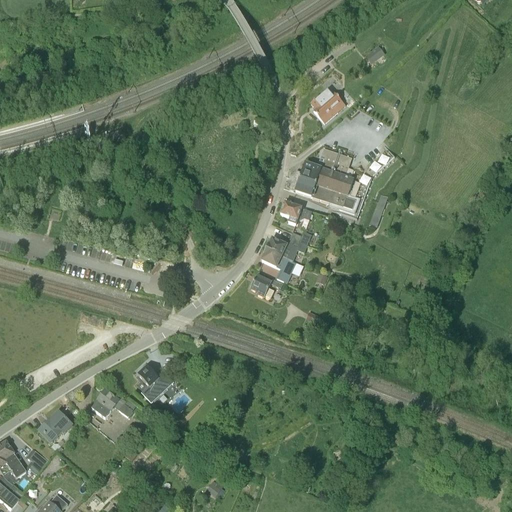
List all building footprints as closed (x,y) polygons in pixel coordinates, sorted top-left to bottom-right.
[(377,58),(381,63),(384,60),(385,61),(395,53),(390,47),(377,58)] [(333,98),(328,92),(319,100),(318,100),(311,106),(316,112),(314,114),(325,127),(338,115),(335,110),(342,104),(335,96),(333,98)] [(262,121),(261,130),(265,130),(265,135),(269,136),(270,122),(262,121)] [(126,141),(123,131),(105,138),(109,147),(126,141)] [(325,159),(324,162),(321,171),(305,165),(300,180),(299,182),(300,183),(296,194),(329,206),(328,209),(332,210),(333,210),(332,213),(357,222),(357,221),(356,221),(371,178),(394,159),(394,160),(395,159),(381,143),(361,160),(354,182),(343,179),(347,170),(348,170),(352,160),(323,151),(321,158),(325,159)] [(388,198),(381,196),(378,204),(387,207),(388,204),(387,203),(388,198)] [(288,225),(295,228),(295,227),(299,229),(302,223),(299,222),(300,220),(309,222),(312,214),(284,205),(280,217),(290,220),(288,225)] [(291,240),(290,241),(308,248),(310,242),(293,236),(291,240)] [(305,256),(308,248),(290,241),(287,248),(272,240),(267,251),(294,262),(297,253),(300,254),(305,256)] [(261,263),(282,273),(278,282),(288,285),(297,265),(293,264),(294,262),(267,251),(261,263)] [(422,291),(427,293),(432,283),(431,282),(433,279),(425,274),(423,278),(421,277),(416,289),(421,292),(422,291)] [(325,287),(328,279),(320,276),(317,284),(325,287)] [(258,296),(264,298),(265,299),(266,297),(271,300),(274,293),(269,291),(271,287),(280,291),(283,285),(272,281),(270,284),(257,278),(253,285),(252,284),(251,288),(252,289),(251,291),(259,294),(258,296)] [(310,314),(306,322),(318,328),(322,320),(310,314)] [(401,319),(399,332),(406,332),(408,320),(401,319)] [(147,368),(138,376),(148,388),(141,395),(151,405),(173,384),(164,374),(158,379),(147,368)] [(92,411),(100,417),(105,421),(114,408),(119,412),(118,414),(127,421),(133,413),(124,407),(127,402),(122,398),(118,402),(105,393),(98,403),(92,411)] [(50,422),(40,432),(52,444),(62,434),(63,436),(72,427),(59,413),(50,422)] [(206,433),(200,429),(194,439),(199,443),(206,433)] [(145,437),(155,442),(157,436),(147,432),(145,437)] [(213,455),(224,439),(213,433),(203,448),(213,455)] [(188,445),(179,440),(175,449),(184,453),(188,445)] [(25,474),(5,444),(0,447),(0,455),(17,480),(25,474)] [(228,444),(220,457),(231,463),(238,451),(228,444)] [(17,480),(0,455),(0,473),(3,478),(8,475),(11,479),(12,478),(15,482),(17,480)] [(39,455),(29,470),(37,477),(48,462),(39,455)] [(206,493),(216,500),(222,492),(221,491),(212,485),(206,493)] [(0,503),(9,511),(10,511),(18,502),(0,487),(0,503)] [(16,492),(12,497),(17,502),(22,496),(16,492)] [(62,511),(68,506),(57,497),(50,504),(42,511),(62,511)]
